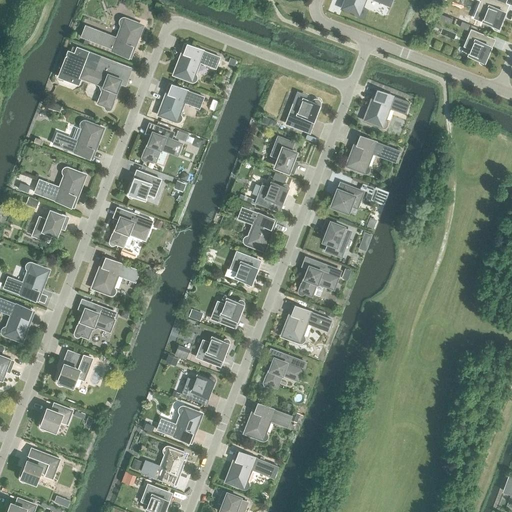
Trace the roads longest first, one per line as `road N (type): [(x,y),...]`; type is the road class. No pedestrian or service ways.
road 1 (residential): [(0,464),(166,29),(182,23),(349,89)]
road 2 (residential): [(349,89),(188,511)]
road 3 (residential): [(501,91),(369,40)]
